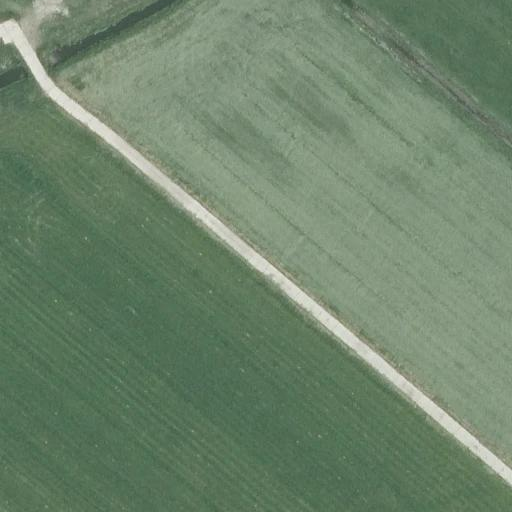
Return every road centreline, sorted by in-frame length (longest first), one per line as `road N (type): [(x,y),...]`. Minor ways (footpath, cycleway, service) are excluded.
road 1 (track): [(511,472),(53,90),(10,31),(0,34)]
road 2 (track): [(202,0),(0,119)]
